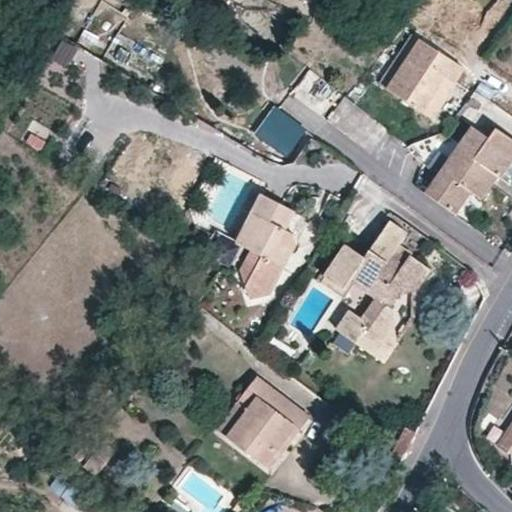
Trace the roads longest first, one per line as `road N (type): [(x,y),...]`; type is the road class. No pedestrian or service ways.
road 1 (unknown): [(314,133),(511,267)]
road 2 (residential): [(445,445),(511,301)]
